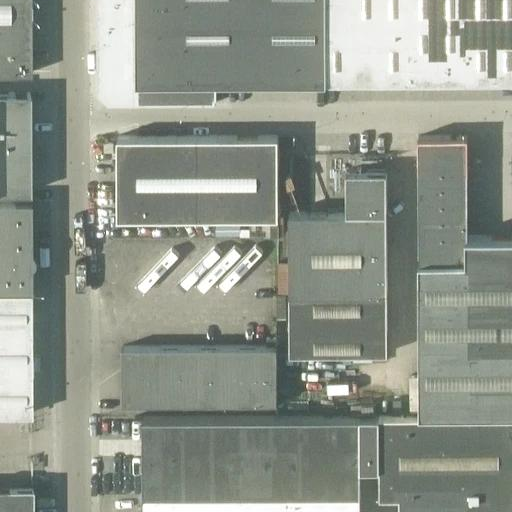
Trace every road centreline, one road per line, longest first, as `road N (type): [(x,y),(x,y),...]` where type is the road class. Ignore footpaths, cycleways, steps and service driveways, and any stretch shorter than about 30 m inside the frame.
road 1 (unclassified): [(511,116),(73,106)]
road 2 (unclassified): [(73,106),(66,511)]
